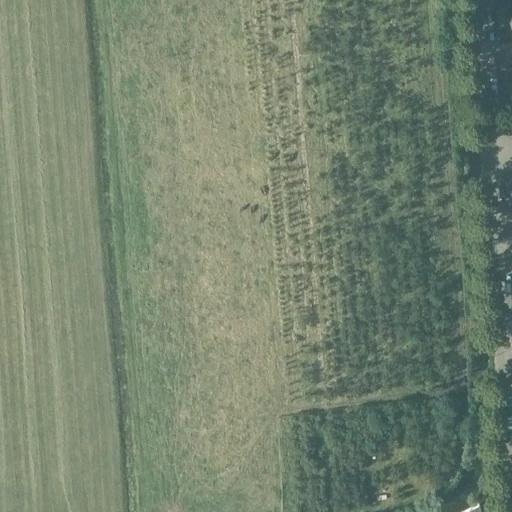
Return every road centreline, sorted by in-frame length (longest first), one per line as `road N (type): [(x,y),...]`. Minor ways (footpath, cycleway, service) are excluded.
road 1 (residential): [(511,458),(489,160)]
road 2 (residential): [(489,160),(478,0)]
